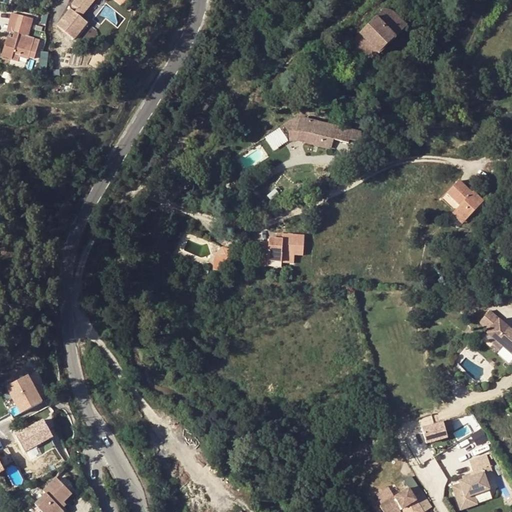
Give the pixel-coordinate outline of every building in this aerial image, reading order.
[(77,0),(74,5),(79,10),(77,12),(73,9),(58,26),(76,40),(89,23),(84,19),(99,0),(77,0)] [(373,47),(379,53),(406,25),(393,12),(384,9),(361,33),(350,47),(368,56),(373,47)] [(31,18),(14,13),(11,23),(9,32),(15,33),(14,39),(8,37),(4,55),(13,57),(15,52),(35,59),(36,53),(35,52),(39,40),(27,36),(31,18)] [(419,25),(431,27),(432,17),(420,15),(419,25)] [(368,56),(374,59),(379,53),(373,47),(368,56)] [(284,124),(289,132),(290,141),(294,141),(296,130),(306,130),(306,133),(304,142),(331,149),(334,139),(348,142),(349,139),(351,129),(311,119),(299,118),(286,122),(284,124)] [(267,136),(274,149),(289,141),(283,129),(267,136)] [(361,141),(361,131),(351,129),(349,139),(361,141)] [(294,141),(297,140),(304,142),(306,133),(306,130),(296,130),(294,141)] [(479,197),(474,194),(473,192),(472,193),(459,181),(446,194),(459,206),(454,211),(465,221),(478,206),(474,202),(479,197)] [(474,202),(478,206),(483,201),(479,197),(474,202)] [(465,221),(454,211),(451,214),(462,224),(465,221)] [(259,242),(259,251),(258,265),(280,266),(280,262),(281,254),(293,255),(302,256),(304,235),(282,234),(281,239),(276,239),(268,239),(268,242),(259,242)] [(249,250),(250,241),(237,240),(236,249),(249,250)] [(259,251),(259,242),(250,241),(249,250),(259,251)] [(229,258),(229,250),(222,248),(218,257),(229,258)] [(280,262),(292,263),(293,255),(281,254),(280,262)] [(218,271),(229,263),(229,258),(218,257),(213,268),(218,271)] [(481,328),(489,336),(500,323),(492,316),(481,328)] [(494,342),(511,355),(511,333),(506,328),(494,342)] [(7,387),(21,414),(42,402),(28,376),(7,387)] [(43,420),(15,435),(25,452),(53,437),(43,420)] [(424,434),(429,443),(438,438),(434,429),(424,434)] [(393,445),(390,438),(388,438),(381,441),(385,449),(393,445)] [(482,464),(490,461),(488,456),(471,461),(474,471),(475,474),(464,478),(460,479),(461,482),(452,485),(458,503),(468,500),(466,496),(489,488),(483,468),(482,464)] [(59,507),(64,502),(72,494),(57,478),(44,491),(46,494),(35,505),(41,511),(58,511),(61,509),(59,507)] [(394,511),(400,509),(403,507),(405,511),(424,511),(425,511),(416,498),(414,499),(412,496),(415,495),(409,487),(381,505),(385,511),(394,511)] [(458,503),(460,509),(469,506),(468,500),(458,503)]
